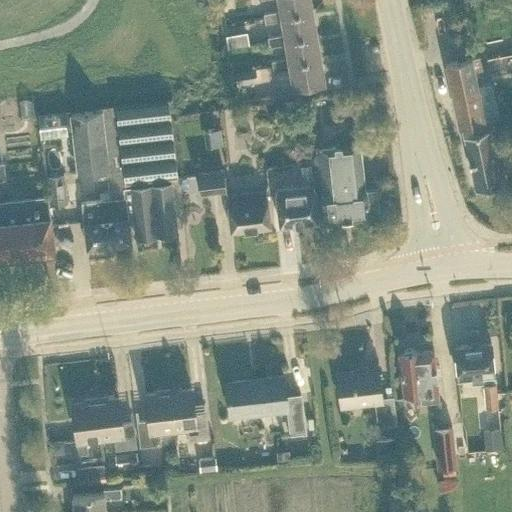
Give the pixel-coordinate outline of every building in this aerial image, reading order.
[(280,14),(312,9),(310,0),(278,0),(280,10),(280,14)] [(284,38),(316,32),(312,9),(280,14),(280,10),(264,12),(266,22),(281,19),(283,33),(284,38)] [(249,43),(247,31),(225,35),(227,47),(249,43)] [(289,61),(320,56),(316,32),(284,38),(283,33),(269,36),(270,45),(286,42),(288,57),(289,61)] [(293,86),(324,80),(320,56),(289,61),(288,57),(272,59),(273,69),(290,66),(293,86)] [(487,120),(484,121),(470,57),(445,63),(459,127),(461,127),(474,188),(500,182),(487,120)] [(255,67),(234,71),(236,85),(257,81),(255,67)] [(35,121),(31,97),(19,99),(22,123),(35,121)] [(171,180),(170,181),(170,177),(177,176),(168,97),(99,106),(99,110),(101,110),(108,169),(106,170),(110,198),(125,196),(128,217),(135,216),(137,237),(177,233),(171,180)] [(77,173),(106,170),(108,169),(101,110),(99,110),(70,114),(77,173)] [(239,136),(248,135),(251,131),(251,126),(247,123),(239,124),(235,128),(235,132),(239,136)] [(368,214),(378,213),(375,187),(365,189),(360,143),(317,147),(320,168),(313,169),(314,182),(322,181),(323,192),(321,192),(324,219),(368,214)] [(301,165),(303,182),(312,181),(310,164),(301,165)] [(223,169),(197,172),(200,193),(226,190),(223,169)] [(67,202),(64,173),(47,175),(51,204),(67,202)] [(279,225),(317,220),(313,184),(275,189),(279,225)] [(230,230),(270,226),(266,190),(226,194),(230,230)] [(46,196),(0,201),(0,258),(54,252),(50,217),(48,217),(46,196)] [(131,242),(128,217),(125,196),(110,198),(81,201),(87,248),(131,242)] [(497,405),(490,343),(454,346),(457,378),(478,376),(479,385),(483,385),(486,407),(497,405)] [(419,350),(399,352),(403,392),(420,390),(421,400),(438,398),(433,350),(419,351),(419,350)] [(336,371),(340,405),(375,401),(378,425),(396,423),(392,395),(381,396),(377,363),(363,365),(364,368),(336,371)] [(284,374),(226,381),(230,415),(287,408),(290,433),(306,431),(301,392),(286,394),(284,374)] [(168,387),(173,429),(187,427),(188,439),(209,436),(206,412),(194,413),(191,387),(182,388),(181,386),(168,387)] [(158,430),(173,429),(168,387),(156,389),(156,391),(145,392),(148,418),(137,420),(140,445),(160,442),(158,430)] [(95,396),(100,437),(114,436),(115,447),(135,445),(133,421),(122,422),(119,396),(108,397),(108,394),(95,396)] [(86,439),(100,437),(95,396),(82,397),(82,400),(73,401),(78,452),(87,451),(86,439)] [(456,466),(452,425),(432,427),(436,468),(456,466)] [(396,451),(394,436),(375,438),(376,453),(396,451)] [(63,440),(50,441),(51,454),(64,453),(63,440)] [(116,463),(138,460),(137,450),(115,452),(116,463)] [(276,451),(277,459),(290,458),(289,450),(276,451)] [(216,469),(215,456),(197,458),(199,470),(216,469)] [(105,476),(103,462),(76,465),(78,479),(105,476)] [(139,463),(140,473),(151,472),(150,462),(139,463)] [(74,511),(106,511),(106,498),(122,496),(121,486),(104,488),(105,491),(73,493),(74,511)]
